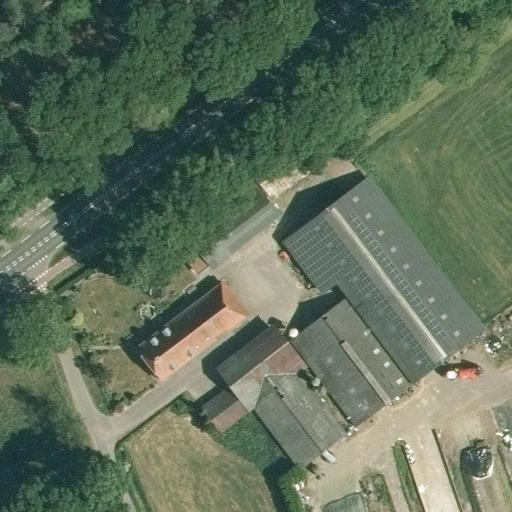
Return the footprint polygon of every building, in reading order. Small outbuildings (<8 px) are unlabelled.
[(346,298),(346,297),(412,383),(482,330),(367,177),(283,241),(323,294),(336,285),(346,298)] [(200,272),(283,208),(269,189),(199,243),(193,236),(180,246),(200,272)] [(161,381),(247,315),(223,283),(136,349),(161,381)] [(346,298),(290,341),(356,426),(412,383),(346,297),(346,298)] [(299,372),(254,407),(300,468),(345,435),(299,372)] [(201,407),(220,432),(247,412),(230,386),(201,407)] [(71,463),(43,476),(51,493),(69,484),(74,491),(83,487),(71,463)] [(420,480),(432,511),(447,511),(433,475),(420,480)]
